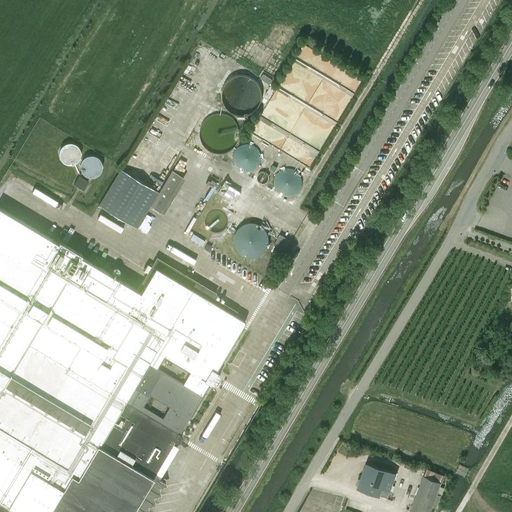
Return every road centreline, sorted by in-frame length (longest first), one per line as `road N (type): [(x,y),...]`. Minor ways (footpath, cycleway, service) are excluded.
road 1 (tertiary): [(233,511),(511,42)]
road 2 (unclassified): [(289,511),(511,129)]
road 3 (unknown): [(157,245),(273,310),(168,511)]
road 4 (unknown): [(0,197),(24,199),(130,247),(157,245)]
